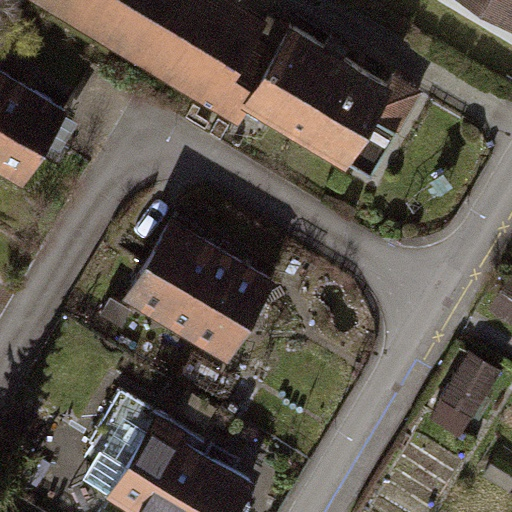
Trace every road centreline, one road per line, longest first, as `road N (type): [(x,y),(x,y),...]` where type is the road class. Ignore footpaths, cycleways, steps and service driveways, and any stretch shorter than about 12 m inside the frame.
road 1 (residential): [(0,351),(134,128),(438,301)]
road 2 (residential): [(312,511),(438,301)]
road 3 (residential): [(438,301),(511,178)]
